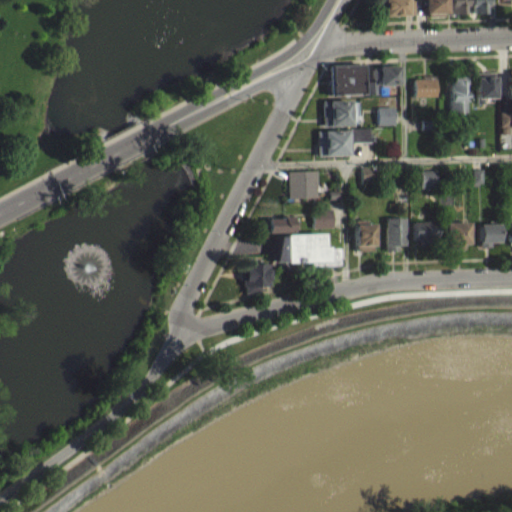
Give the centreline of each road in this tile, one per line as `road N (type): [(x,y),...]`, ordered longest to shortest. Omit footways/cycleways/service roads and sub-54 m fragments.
road 1 (secondary): [(0,211),(234,87),(309,32)]
road 2 (residential): [(174,339),(195,325),(387,279),(511,274)]
road 3 (residential): [(174,339),(179,308),(307,60)]
road 4 (residential): [(0,498),(127,403),(174,339)]
road 5 (residential): [(318,37),(511,34)]
